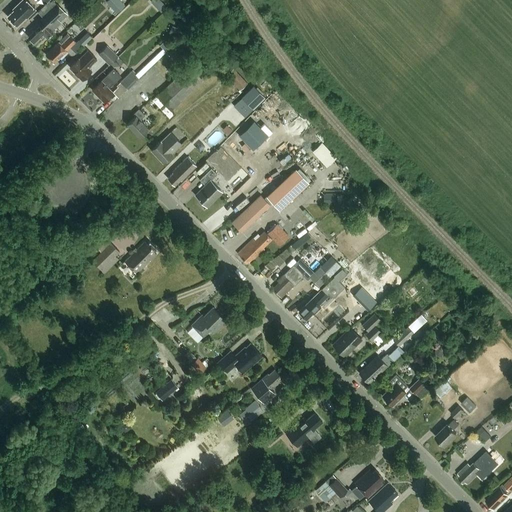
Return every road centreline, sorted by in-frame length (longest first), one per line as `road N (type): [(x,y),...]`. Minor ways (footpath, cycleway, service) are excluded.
road 1 (tertiary): [(474,511),(91,125),(19,94)]
road 2 (track): [(0,421),(139,319),(232,268)]
